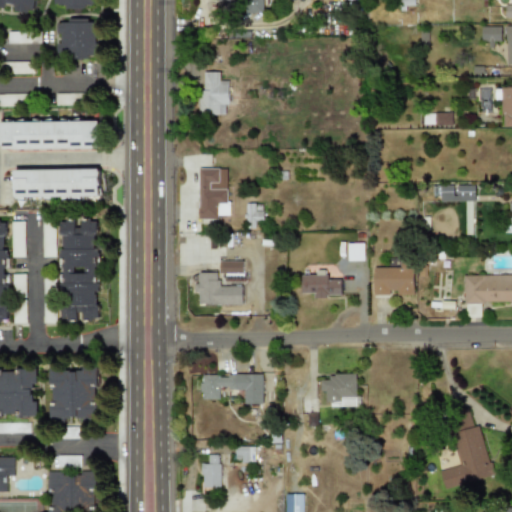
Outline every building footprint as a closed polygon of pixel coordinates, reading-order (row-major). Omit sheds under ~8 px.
[(0,0),(0,7),(4,8),(34,12),(35,0),(0,0)] [(53,0),(54,8),(95,8),(95,0),(53,0)] [(264,13),(263,0),(214,0),(215,2),(225,2),(244,2),(244,13),(264,13)] [(58,58),(97,57),(96,19),(57,20),(57,34),(58,58)] [(500,27),(481,26),(480,41),(491,41),(500,41),(500,27)] [(7,43),(40,44),(40,33),(7,32),(7,43)] [(32,74),(32,62),(2,62),(2,73),(32,74)] [(227,80),(219,80),(218,72),(202,72),(203,89),(197,89),(198,115),(224,114),(223,105),(228,104),(227,80)] [(511,126),(511,87),(500,87),(500,126),(511,126)] [(29,94),(0,94),(0,105),(29,105),(29,94)] [(451,112),(424,113),(424,125),(451,125),(451,112)] [(99,121),(0,122),(0,149),(100,148),(99,121)] [(226,215),(227,168),(198,168),(197,219),(217,219),(217,215),(226,215)] [(13,170),(14,206),(25,206),(25,198),(100,197),(99,169),(13,170)] [(474,200),(474,185),(431,185),(432,200),(474,200)] [(262,220),(261,203),(243,203),(244,228),(254,228),(254,220),(262,220)] [(59,320),(80,320),(97,320),(99,220),(61,219),(59,320)] [(24,222),(11,222),(12,257),(25,257),(24,222)] [(42,257),(55,257),(54,222),(42,222),(42,257)] [(346,261),(363,261),(363,243),(346,243),(346,261)] [(218,272),(241,273),(241,261),(218,261),(218,272)] [(412,267),(372,268),(373,295),(390,295),(390,293),(412,293),(412,267)] [(340,297),(340,280),(326,280),(326,271),(316,271),(316,275),(301,275),(301,293),(313,293),(313,297),(340,297)] [(242,304),(242,286),(217,286),(217,272),(196,272),(196,293),(197,293),(198,304),(242,304)] [(25,274),(12,274),(12,297),(25,297),(25,274)] [(463,303),(511,302),(511,275),(463,275),(463,303)] [(26,323),(25,303),(13,303),(13,324),(26,323)] [(0,417),(36,417),(36,401),(32,401),(32,384),(36,384),(36,369),(16,369),(16,371),(0,371),(0,417)] [(97,371),(50,370),(49,420),(96,420),(97,371)] [(263,375),(201,374),(201,399),(219,399),(219,389),(244,389),(244,403),(263,404),(263,375)] [(356,405),(356,375),(320,376),(321,391),(326,391),(326,406),(356,405)] [(460,466),(440,470),(444,488),(493,477),(481,425),(452,432),(460,466)] [(234,461),(254,462),(254,446),(234,446),(234,461)] [(218,486),(219,454),(207,454),(207,463),(201,463),(200,486),(218,486)] [(13,476),(13,457),(0,457),(0,492),(5,492),(6,475),(13,476)] [(49,471),(46,511),(94,511),(96,474),(49,471)] [(302,511),(302,494),(285,494),(285,511),(302,511)]
